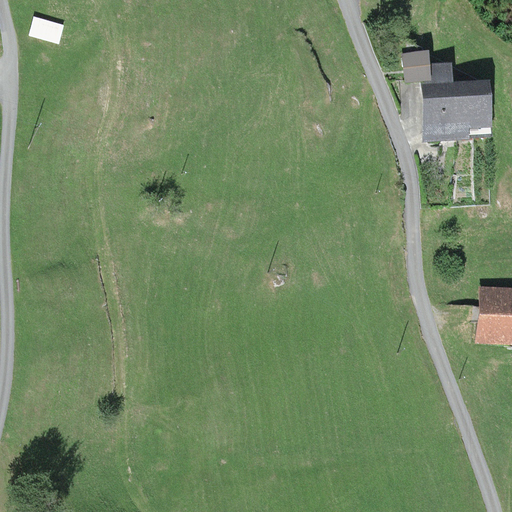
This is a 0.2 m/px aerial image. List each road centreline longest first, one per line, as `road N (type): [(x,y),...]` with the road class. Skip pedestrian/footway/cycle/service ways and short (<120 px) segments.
road 1 (unclassified): [(494,511),(428,327),(406,162),(348,0)]
road 2 (unclassified): [(1,0),(10,76),(0,412)]
